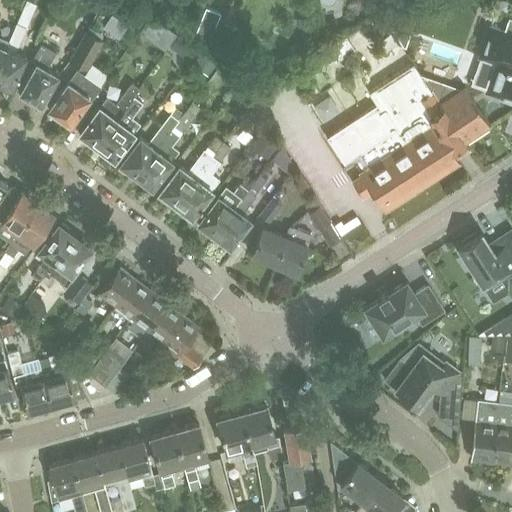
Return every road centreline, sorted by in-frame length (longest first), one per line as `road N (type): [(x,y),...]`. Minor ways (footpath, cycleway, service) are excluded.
road 1 (residential): [(271,335),(0,136)]
road 2 (residential): [(271,335),(157,403),(3,445)]
road 3 (residential): [(271,335),(511,175)]
road 4 (residential): [(450,487),(414,440),(271,335)]
